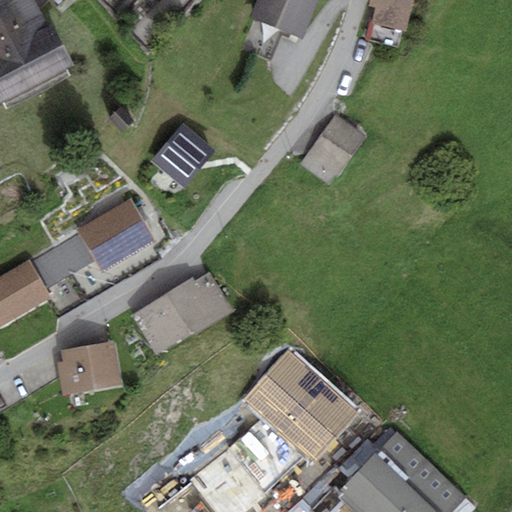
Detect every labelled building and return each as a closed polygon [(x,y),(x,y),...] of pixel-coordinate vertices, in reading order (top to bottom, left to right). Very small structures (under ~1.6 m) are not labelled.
[(34,0),(0,0),(0,104),(3,102),(7,109),(69,75),(67,71),(75,66),(55,30),(52,32),(34,0)] [(62,14),(77,0),(65,0),(56,8),(62,14)] [(317,0),(256,0),(250,17),(253,18),(298,36),(302,38),(317,0)] [(414,0),(369,0),(368,6),(375,8),(372,24),(402,30),(407,31),(414,0)] [(298,36),(253,18),(241,49),(270,61),(280,37),(295,43),(298,36)] [(399,46),(402,30),(372,24),(369,23),(365,39),(399,46)] [(121,106),(109,118),(122,132),(134,120),(121,106)] [(366,136),(336,115),(300,164),(330,186),(366,136)] [(183,124),(151,162),(181,189),(184,191),(201,170),(199,168),(214,151),(183,124)] [(79,234),(95,260),(103,273),(153,243),(156,241),(131,198),(77,230),(79,234)] [(95,260),(79,234),(56,248),(72,274),(95,260)] [(162,258),(153,243),(103,273),(95,260),(72,274),(87,301),(88,302),(162,258)] [(56,248),(31,262),(52,298),(47,300),(57,318),(87,301),(72,274),(56,248)] [(52,298),(31,262),(30,260),(0,277),(0,326),(1,328),(47,300),(52,298)] [(192,279),(131,316),(155,357),(231,312),(207,274),(193,282),(192,279)] [(113,341),(60,350),(62,363),(56,363),(62,395),(121,385),(113,341)] [(359,413),(287,351),(244,400),(264,417),(309,456),(316,462),(359,413)] [(309,456),(264,417),(232,447),(190,479),(212,511),(243,511),(268,493),(309,456)] [(450,511),(466,495),(396,431),(336,496),(352,511),(450,511)] [(339,511),(345,507),(333,495),(314,511),(302,511),(339,511)]
